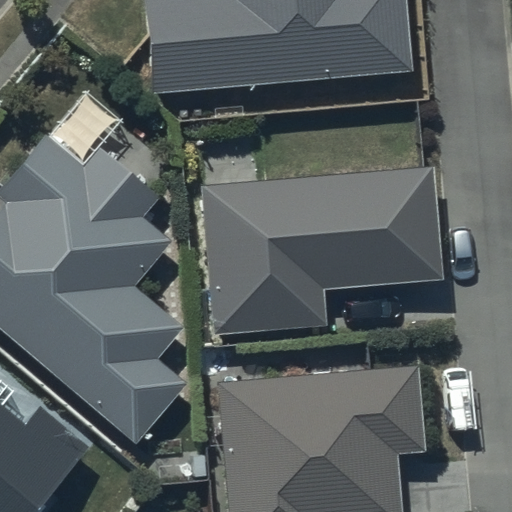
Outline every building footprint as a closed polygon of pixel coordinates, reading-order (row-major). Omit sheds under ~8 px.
[(145,0),(153,80),(409,59),(403,0),(145,0)] [(80,165),(41,132),(0,180),(0,194),(2,196),(0,198),(0,329),(130,439),(182,378),(152,352),(177,323),(128,282),(165,238),(135,212),(151,193),(96,146),(80,165)] [(426,158),(196,181),(211,327),(323,316),(319,283),(437,270),(426,158)] [(421,362),(217,380),(228,511),(403,511),(399,453),(429,450),(421,362)] [(0,511),(23,511),(84,441),(33,398),(18,416),(0,400),(0,511)]
